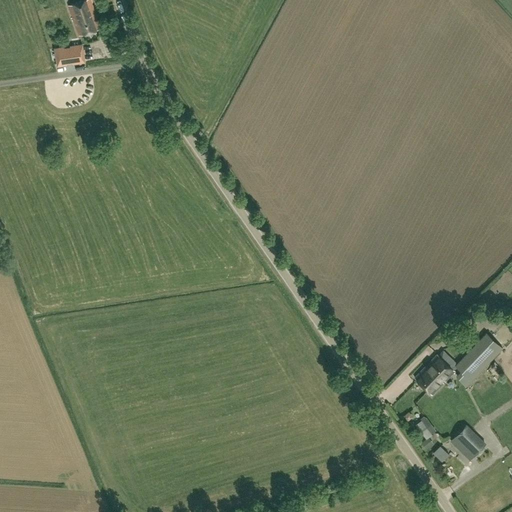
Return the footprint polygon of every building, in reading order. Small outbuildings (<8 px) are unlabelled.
[(79,35),(100,28),(90,0),(83,0),(69,5),(79,35)] [(64,46),(55,48),(57,66),(67,64),(66,63),(72,62),(73,63),(82,62),(79,44),(70,46),(70,47),(64,48),(64,46)] [(467,385),(502,348),(486,333),(456,365),(462,371),(457,376),(467,385)] [(431,394),(455,370),(437,353),(427,363),(424,367),(414,377),(431,394)] [(477,435),(466,424),(450,440),(470,459),(485,443),(477,435)] [(443,458),(449,449),(441,443),(434,452),(443,458)]
